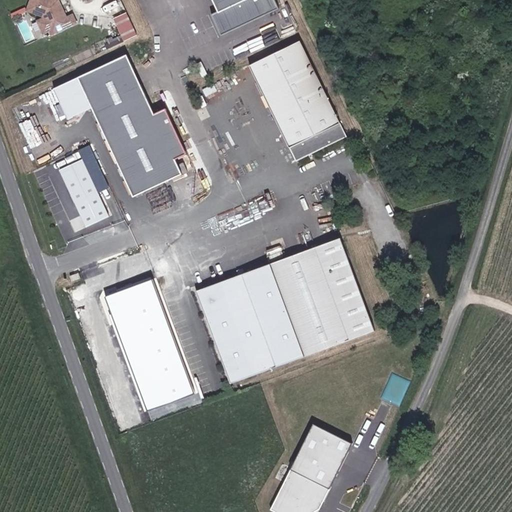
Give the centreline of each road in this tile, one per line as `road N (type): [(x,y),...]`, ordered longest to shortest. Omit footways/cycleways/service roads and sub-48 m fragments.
road 1 (tertiary): [(363,511),(464,295),(511,130)]
road 2 (tertiary): [(127,511),(0,151)]
road 3 (unknown): [(221,201),(225,180),(173,47)]
